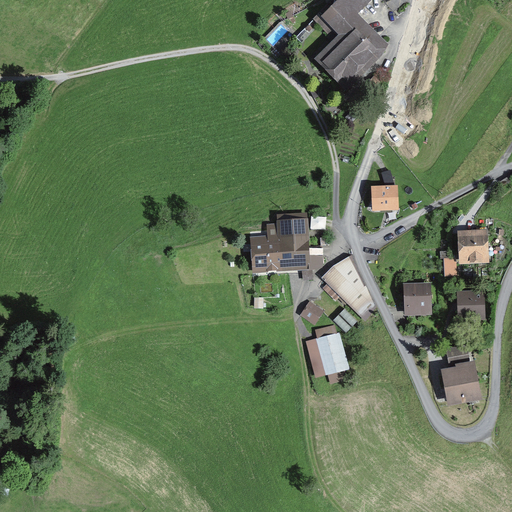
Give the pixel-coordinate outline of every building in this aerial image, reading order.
[(376,0),(332,0),(314,19),(336,41),(319,58),(347,87),(379,56),(374,52),(383,43),(377,37),(395,19),(376,0)] [(375,78),(371,82),(375,87),(379,82),(375,78)] [(395,187),(373,188),(374,210),(396,209),(395,187)] [(321,257),(308,255),(305,215),(279,217),(280,242),(254,243),(256,267),(275,266),(275,270),(285,270),(285,265),(309,263),(309,267),(322,266),(321,257)] [(484,236),(462,237),(463,259),(485,257),(484,236)] [(348,302),(366,320),(376,306),(359,273),(353,258),(335,268),(324,278),(330,284),(326,289),(336,298),(340,294),(341,296),(340,296),(347,303),(348,302)] [(454,261),(446,261),(447,275),(455,275),(454,261)] [(427,287),(407,287),(408,307),(428,307),(427,287)] [(482,295),(461,296),(461,316),(482,316),(482,295)] [(305,314),(314,320),(319,313),(321,310),(312,304),(310,307),(305,314)] [(345,309),(335,321),(347,332),(358,320),(345,309)] [(317,375),(328,372),(331,381),(346,377),(343,367),(345,367),(337,337),(334,326),(317,331),(320,341),(309,344),(317,375)] [(466,347),(447,350),(450,366),(469,362),(466,347)] [(463,372),(448,374),(453,400),(475,396),(470,367),(462,369),(463,372)]
